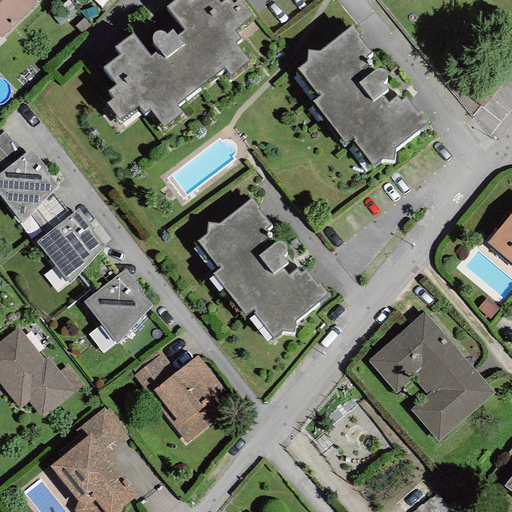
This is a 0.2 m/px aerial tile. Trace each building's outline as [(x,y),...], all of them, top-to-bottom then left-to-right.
[(32,0),(0,0),(0,37),(1,38),(37,3),(34,1),(32,0)] [(176,104),(224,67),(230,75),(249,61),(234,42),(240,38),(234,30),(252,16),(241,1),(234,5),(230,0),(224,0),(219,4),(216,0),(173,0),(166,6),(184,30),(177,35),(172,29),(166,34),(164,32),(162,31),(160,31),(156,31),(154,33),(153,35),(152,37),(152,38),(152,41),(152,43),(159,51),(151,57),(133,33),(115,47),(120,54),(103,67),(116,85),(107,91),(112,97),(106,102),(120,120),(139,106),(144,113),(150,108),(164,127),(183,113),(176,104)] [(351,139),(372,165),(382,159),(394,160),(394,148),(428,123),(420,114),(416,115),(406,98),(400,102),(396,97),(387,103),(380,95),(387,92),(382,84),(385,80),(385,77),(384,73),(382,71),(378,70),(375,72),(366,57),(371,55),(357,38),(359,37),(351,28),(318,52),(307,50),(306,62),(297,68),(319,97),(313,102),(346,143),(351,139)] [(0,172),(22,155),(3,133),(0,135),(0,172)] [(47,169),(30,149),(22,155),(0,172),(0,196),(22,224),(30,216),(51,192),(57,186),(45,171),(47,169)] [(69,216),(51,192),(30,216),(45,237),(69,216)] [(251,311),(273,337),(282,331),(294,332),(294,320),(328,295),(320,286),(316,287),(306,271),(300,274),(296,269),(287,275),(280,267),(287,264),(282,256),(285,252),(286,249),(285,245),(282,243),(279,242),(275,244),(266,229),(271,227),(257,210),(259,209),(251,200),(218,224),(207,222),(207,235),(197,241),(219,269),(213,275),(246,315),(251,311)] [(45,237),(36,242),(69,284),(81,271),(101,250),(104,247),(92,231),(93,229),(78,209),(69,216),(45,237)] [(511,212),(487,243),(511,264),(511,212)] [(118,273),(101,250),(81,271),(96,290),(118,273)] [(141,289),(124,268),(118,273),(96,290),(82,301),(116,344),(152,306),(139,291),(141,289)] [(486,298),(477,309),(489,319),(498,309),(486,298)] [(413,379),(427,394),(410,410),(438,442),(456,427),(495,393),(424,312),(385,346),(368,361),(397,394),(413,379)] [(28,401),(41,419),(74,392),(59,372),(47,355),(42,359),(19,328),(0,341),(0,386),(17,410),(28,401)] [(133,376),(147,394),(175,373),(162,353),(133,376)] [(175,373),(147,394),(174,429),(185,444),(213,422),(202,408),(225,391),(198,356),(175,373)] [(68,365),(59,372),(74,392),(84,385),(68,365)] [(74,430),(82,440),(90,434),(106,455),(129,439),(126,435),(128,432),(109,409),(106,412),(103,407),(74,430)] [(82,440),(49,466),(77,500),(73,511),(74,511),(119,511),(121,507),(138,496),(106,455),(90,434),(82,440)] [(511,475),(503,486),(511,492),(511,475)] [(471,511),(448,483),(412,511),(471,511)]
